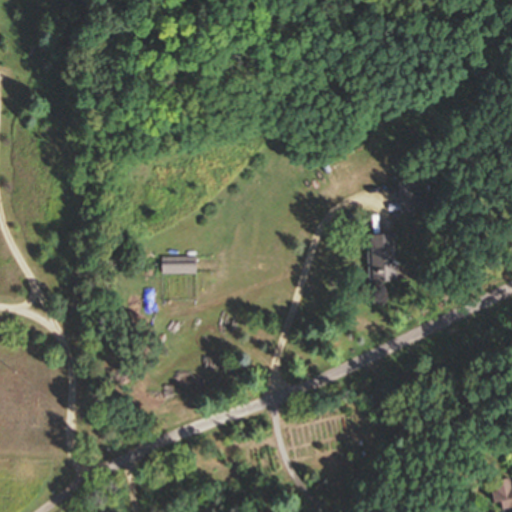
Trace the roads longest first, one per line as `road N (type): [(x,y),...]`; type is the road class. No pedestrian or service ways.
road 1 (residential): [(39,511),(90,473),(319,383),(511,286)]
road 2 (residential): [(326,511),(281,446),(277,368),(323,225),(351,205),(379,202)]
road 3 (residential): [(90,473),(74,450),(66,350),(0,212)]
